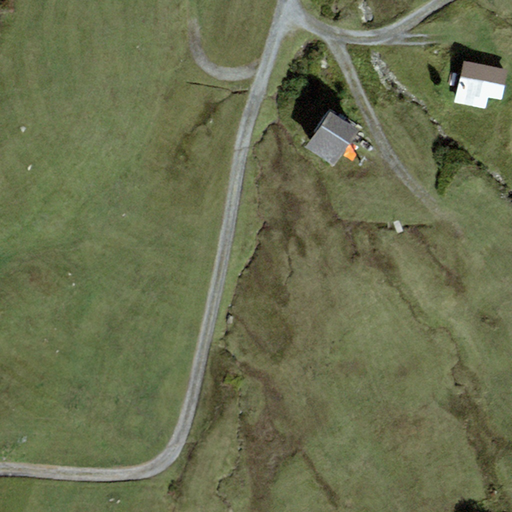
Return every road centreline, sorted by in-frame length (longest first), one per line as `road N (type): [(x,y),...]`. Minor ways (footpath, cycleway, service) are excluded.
road 1 (track): [(0,474),(160,476),(192,417),(266,65),(285,14),(368,36),(401,32),(449,0)]
road 2 (track): [(511,281),(490,247),(425,200),(327,28)]
road 3 (track): [(193,0),(209,70),(240,74),(266,65)]
